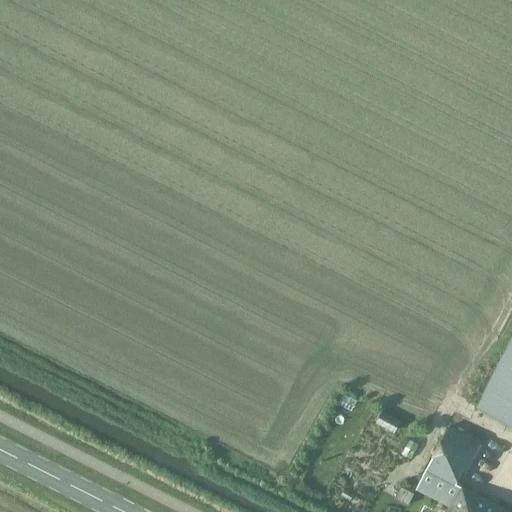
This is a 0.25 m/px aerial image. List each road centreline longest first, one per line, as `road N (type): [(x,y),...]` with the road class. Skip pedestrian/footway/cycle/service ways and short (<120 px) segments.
road 1 (track): [(511,283),(429,410),(415,412),(335,374),(278,462)]
road 2 (secondary): [(122,511),(0,450)]
